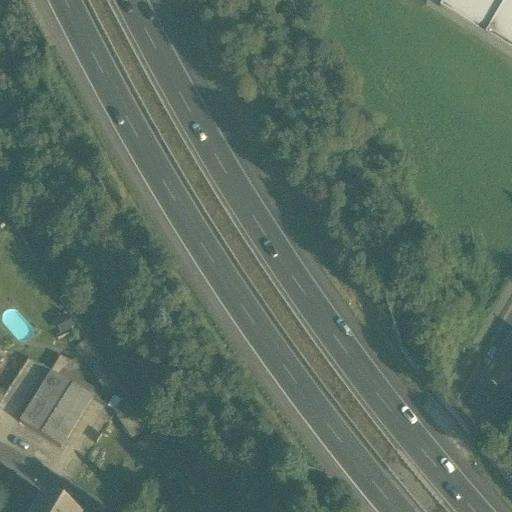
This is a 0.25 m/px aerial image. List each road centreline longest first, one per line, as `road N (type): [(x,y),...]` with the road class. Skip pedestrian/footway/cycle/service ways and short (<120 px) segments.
road 1 (motorway): [(464,511),(287,285),(209,165),(119,0)]
road 2 (motorway): [(58,0),(163,201),(346,468),(386,511)]
road 3 (tertiary): [(402,511),(511,331)]
